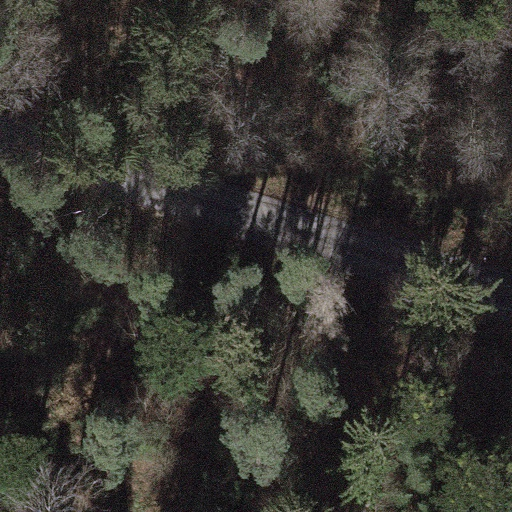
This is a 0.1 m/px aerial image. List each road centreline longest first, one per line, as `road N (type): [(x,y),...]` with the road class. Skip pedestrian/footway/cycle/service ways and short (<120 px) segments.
road 1 (tertiary): [(511,292),(0,136)]
road 2 (track): [(92,511),(0,430)]
